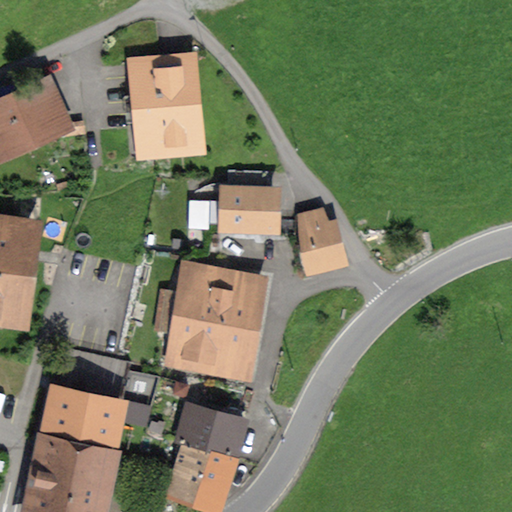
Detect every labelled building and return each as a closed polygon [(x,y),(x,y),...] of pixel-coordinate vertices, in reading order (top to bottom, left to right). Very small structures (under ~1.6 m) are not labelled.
[(186,58),(137,63),(145,152),(168,150),(167,141),(194,138),(186,58)] [(0,105),(0,128),(8,147),(56,126),(46,103),(55,99),(48,84),(0,105)] [(210,199),(209,222),(227,222),(226,225),(271,226),(273,191),(228,190),(227,200),(210,199)] [(0,216),(24,223),(26,215),(1,208),(4,197),(0,195),(0,216)] [(302,232),(310,262),(314,261),(315,267),(340,261),(331,224),(328,224),(320,209),(300,214),(302,232)] [(0,310),(17,313),(28,231),(0,227),(0,310)] [(186,268),(171,362),(209,369),(213,346),(218,347),(215,365),(244,370),(260,281),(186,268)] [(163,292),(159,327),(173,329),(176,293),(163,292)] [(47,445),(44,460),(43,460),(31,511),(96,511),(120,403),(56,389),(47,429),(50,430),(46,445),(47,445)] [(188,408),(179,440),(232,455),(242,423),(188,408)] [(227,476),(232,455),(179,440),(175,452),(186,455),(176,490),(214,502),(223,475),(227,476)]
